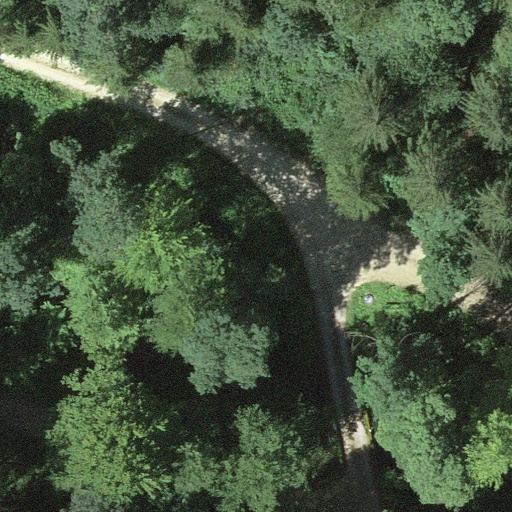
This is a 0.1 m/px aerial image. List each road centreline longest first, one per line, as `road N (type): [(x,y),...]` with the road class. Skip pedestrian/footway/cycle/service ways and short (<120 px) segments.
road 1 (track): [(299,172),(364,511)]
road 2 (track): [(0,29),(299,172)]
road 3 (track): [(0,410),(314,511)]
road 4 (track): [(299,172),(428,257),(511,341)]
